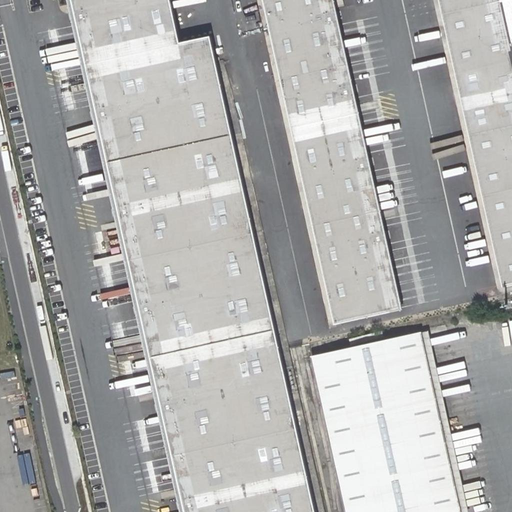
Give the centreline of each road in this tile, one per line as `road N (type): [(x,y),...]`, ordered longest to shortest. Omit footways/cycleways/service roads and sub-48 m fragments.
road 1 (unknown): [(218,0),(241,63),(312,374)]
road 2 (unclassified): [(0,169),(74,511)]
